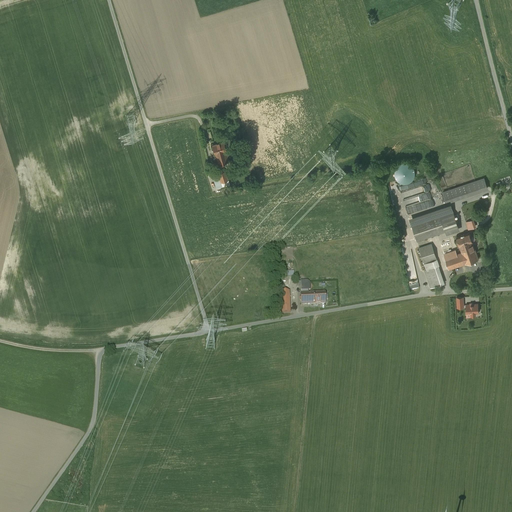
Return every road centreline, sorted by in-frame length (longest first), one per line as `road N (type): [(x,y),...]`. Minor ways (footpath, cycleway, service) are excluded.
road 1 (unclassified): [(207,331),(109,0)]
road 2 (unclassified): [(511,287),(386,299),(207,331)]
road 3 (unclassified): [(207,331),(101,351),(90,428),(32,511)]
road 4 (unclassified): [(481,0),(511,123)]
